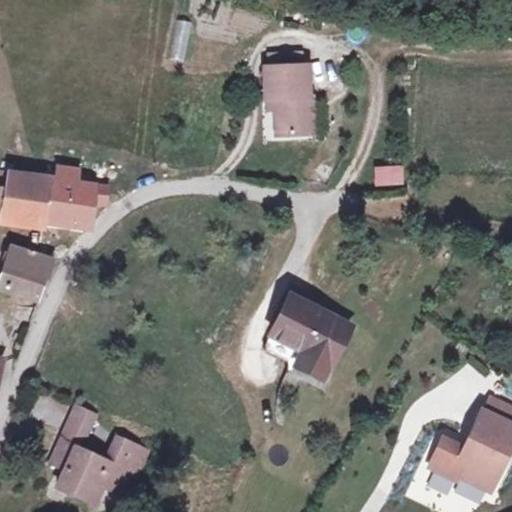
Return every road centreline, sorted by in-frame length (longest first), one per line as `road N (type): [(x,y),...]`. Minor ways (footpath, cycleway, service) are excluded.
road 1 (residential): [(321,203),(203,183),(136,194),(61,274),(0,426)]
road 2 (track): [(511,227),(321,203)]
road 3 (unknown): [(203,183),(243,140),(255,75)]
